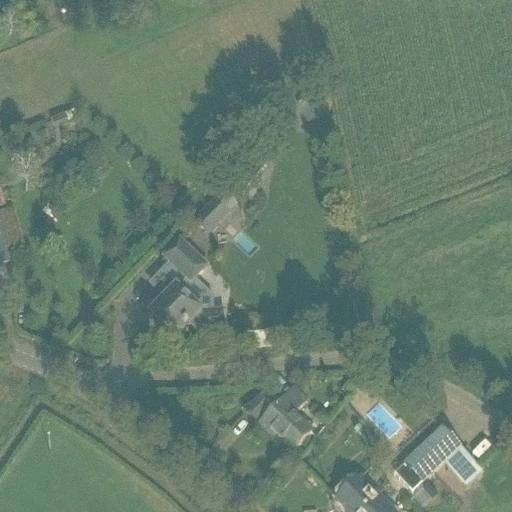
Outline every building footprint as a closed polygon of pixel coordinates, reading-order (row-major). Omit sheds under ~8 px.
[(51,122),(55,132),(74,124),(70,114),(51,122)] [(235,179),(247,189),(267,167),(255,156),(235,179)] [(193,224),(208,238),(237,208),(223,194),(193,224)] [(0,268),(9,265),(0,236),(0,268)] [(150,317),(160,326),(175,341),(190,326),(196,332),(204,332),(204,336),(225,334),(222,313),(209,314),(208,307),(207,307),(205,303),(201,299),(197,297),(188,288),(189,287),(191,288),(208,269),(181,243),(165,260),(171,266),(164,274),(172,283),(173,288),(162,298),(166,302),(150,317)] [(245,413),(257,425),(282,399),(275,392),(261,396),(245,413)] [(311,436),(294,419),(306,405),(294,393),(260,428),(279,447),(282,444),(293,455),(311,436)] [(405,466),(403,468),(421,487),(423,485),(444,466),(461,484),(476,469),(441,432),(405,466)] [(337,504),(345,511),(387,511),(377,502),(386,493),(368,474),(337,504)]
